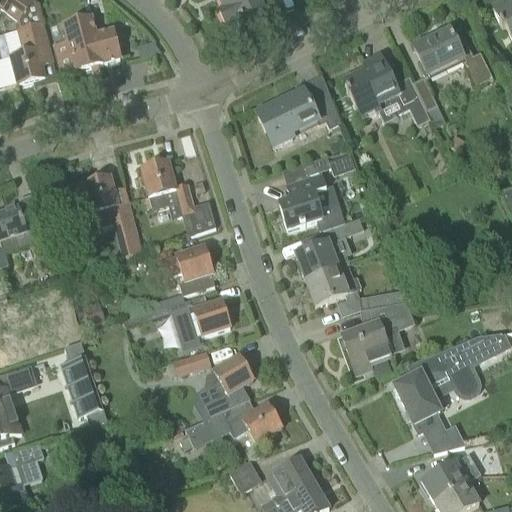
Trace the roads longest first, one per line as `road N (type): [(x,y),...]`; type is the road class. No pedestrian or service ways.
road 1 (residential): [(378,511),(299,377),(197,93)]
road 2 (residential): [(0,154),(197,93)]
road 3 (residential): [(197,93),(370,11)]
